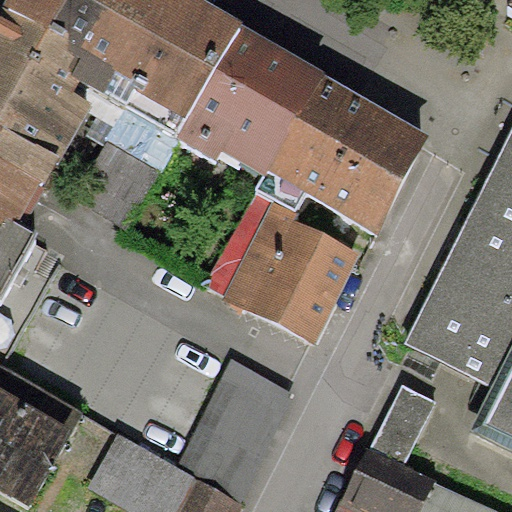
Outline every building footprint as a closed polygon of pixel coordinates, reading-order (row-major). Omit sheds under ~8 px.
[(179,143),(239,38),(173,0),(21,0),(10,19),(88,64),(86,67),(102,76),(86,103),(122,123),(108,148),(159,177),(179,143)] [(10,19),(0,36),(0,169),(22,181),(86,67),(88,64),(10,19)] [(322,85),(239,38),(179,143),(218,167),(230,145),(270,169),(264,179),(267,181),(322,85)] [(425,148),(322,85),(267,181),(270,183),(275,176),(377,238),(425,148)] [(511,146),(412,348),(500,392),(478,435),(511,451),(511,146)] [(159,177),(108,148),(77,201),(128,230),(159,177)] [(0,169),(0,267),(17,238),(43,193),(22,181),(0,169)] [(300,217),(281,207),(228,308),(309,350),(355,262),(293,229),(300,217)] [(0,267),(0,300),(4,302),(34,248),(17,238),(0,267)] [(0,412),(64,449),(85,413),(0,365),(0,412)] [(282,405),(228,375),(181,471),(194,479),(235,503),(282,405)] [(436,406),(404,390),(371,454),(404,470),(436,406)] [(64,449),(0,412),(0,488),(32,507),(64,449)] [(181,471),(121,436),(91,484),(140,511),(176,511),(194,479),(181,471)] [(371,454),(368,453),(345,502),(346,503),(365,511),(492,511),(404,470),(371,454)] [(235,503),(194,479),(176,511),(237,511),(240,506),(235,503)] [(365,511),(346,503),(341,511),(365,511)]
